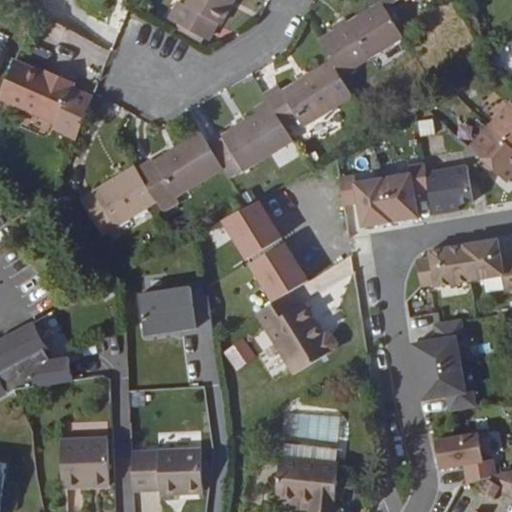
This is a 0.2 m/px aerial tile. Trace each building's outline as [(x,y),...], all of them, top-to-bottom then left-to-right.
[(202,42),(226,0),(182,0),(179,6),(171,1),(161,19),(169,23),(200,41),(202,42)] [(378,9),(392,0),(372,0),(373,2),(378,9)] [(334,77),(396,40),(378,9),(373,2),(338,24),(339,26),(312,41),(325,61),(334,77)] [(200,41),(169,23),(164,32),(192,48),(195,48),(200,41)] [(285,137),(348,99),(334,77),(325,61),(276,92),(274,88),(260,97),(261,98),(285,137)] [(62,101),(64,97),(43,87),(42,90),(37,87),(6,72),(0,84),(0,103),(50,126),(48,132),(70,140),(82,109),(62,101)] [(224,179),(287,140),(285,137),(261,98),(248,107),(250,112),(202,144),(217,168),(224,179)] [(511,152),(511,109),(501,100),(479,125),(511,152)] [(511,152),(479,125),(460,148),(498,181),(511,165),(511,152)] [(171,197),(217,168),(202,144),(195,132),(132,170),(151,201),(167,191),(171,197)] [(402,193),(416,191),(413,173),(411,163),(398,165),(399,173),(370,178),(377,223),(393,221),(406,218),(402,193)] [(132,170),(129,165),(75,198),(97,235),(151,201),(132,170)] [(461,203),(455,166),(413,173),(416,191),(420,216),(434,213),(447,211),(446,205),(461,203)] [(370,178),(344,183),(342,174),(324,177),(329,206),(346,203),(351,228),(365,226),(377,223),(370,178)] [(290,231),(265,190),(228,213),(252,254),(290,231)] [(157,211),(173,201),(171,197),(167,191),(151,201),(157,211)] [(314,272),(290,231),(252,254),(277,295),(314,272)] [(508,288),(504,259),(490,262),(485,238),(468,242),(449,245),(455,279),(490,273),(494,291),(508,288)] [(455,279),(449,245),(428,249),(415,251),(416,258),(404,260),(407,285),(420,284),(422,285),(455,279)] [(200,331),(194,297),(180,299),(178,288),(127,297),(134,338),(170,332),(170,336),(200,331)] [(320,352),(322,347),(316,337),(311,336),(308,338),(306,339),(298,327),(300,324),(289,306),(282,310),(273,297),(241,316),(278,377),(320,352)] [(453,361),(451,344),(449,333),(457,331),(455,319),(426,323),(428,336),(403,340),(406,356),(408,368),(453,361)] [(308,338),(300,324),(298,327),(306,339),(308,338)] [(56,326),(0,334),(0,397),(72,388),(68,357),(48,360),(44,335),(57,334),(56,326)] [(240,362),(227,345),(212,357),(224,374),(240,362)] [(458,389),(453,361),(408,368),(410,383),(413,397),(438,393),(441,408),(470,403),(468,388),(458,389)] [(476,459),(471,431),(427,439),(430,454),(432,466),(457,462),(460,479),(488,474),(486,458),(476,459)] [(51,440),(53,489),(100,487),(97,438),(51,440)] [(320,465),(321,450),(269,447),(268,461),(320,465)] [(190,493),(188,449),(119,453),(120,491),(160,489),(160,495),(190,493)] [(322,511),(326,465),(320,465),(268,461),(265,461),(262,508),(286,510),(286,503),(298,504),(298,511),(297,511),(322,511)] [(511,496),(511,468),(505,470),(497,484),(494,488),(509,497),(511,496)] [(494,488),(497,484),(485,478),(476,493),(488,499),(494,488)]
